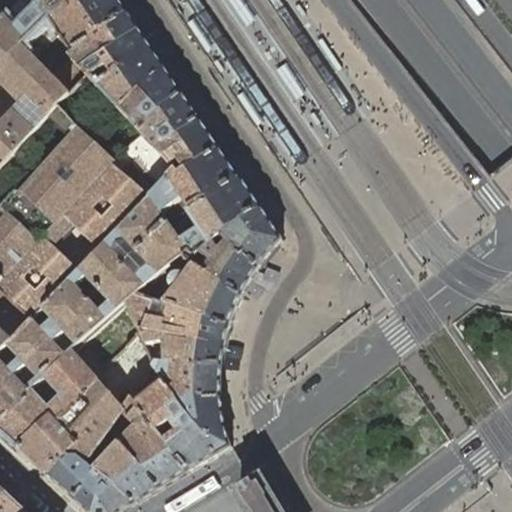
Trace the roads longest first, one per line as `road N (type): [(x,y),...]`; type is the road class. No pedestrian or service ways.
road 1 (residential): [(152,0),(306,231),(305,251),(268,300),(250,352),(250,390),(272,437)]
road 2 (secondary): [(338,0),(506,215),(501,251)]
road 3 (secondary): [(501,251),(301,403),(272,437)]
road 4 (secondary): [(383,0),(511,164)]
road 5 (secondary): [(399,511),(511,426)]
road 6 (secondary): [(511,102),(430,0)]
road 7 (secondary): [(272,437),(251,461),(169,511)]
